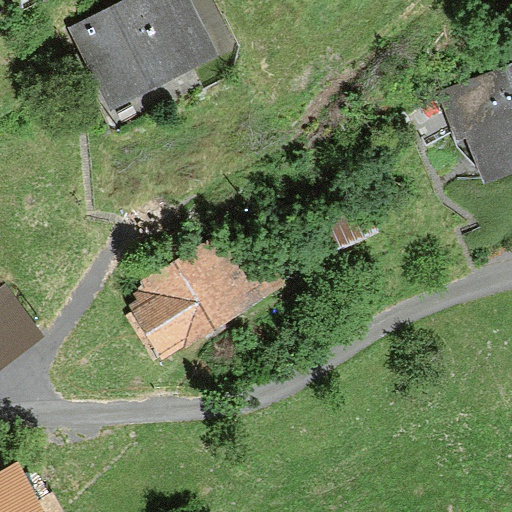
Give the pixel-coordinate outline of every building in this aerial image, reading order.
[(114,112),(223,56),(193,0),(115,0),(69,24),(114,112)] [(511,73),(450,95),(485,194),(511,184),(511,73)] [(375,228),(352,179),(297,205),(319,254),(375,228)] [(223,232),(198,247),(190,234),(132,270),(140,283),(135,295),(129,299),(133,307),(124,313),(158,367),(180,353),(184,359),(286,295),(249,235),(232,246),(223,232)] [(0,284),(0,363),(48,327),(9,277),(0,284)] [(31,503),(14,473),(0,481),(0,511),(57,511),(47,494),(31,503)]
